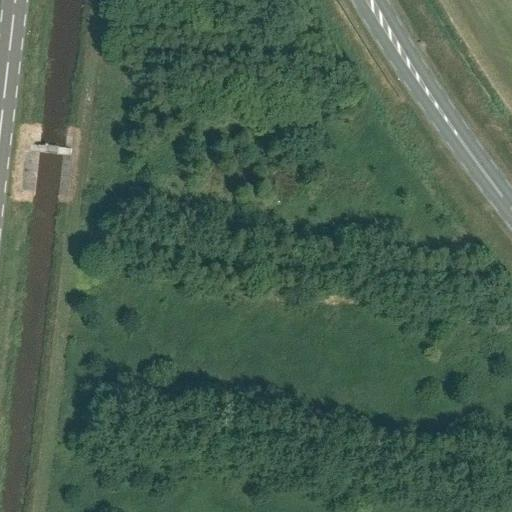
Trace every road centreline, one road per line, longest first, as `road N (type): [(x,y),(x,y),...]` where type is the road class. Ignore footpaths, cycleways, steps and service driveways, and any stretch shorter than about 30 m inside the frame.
road 1 (secondary): [(511,209),(370,0)]
road 2 (tertiary): [(0,128),(14,0)]
